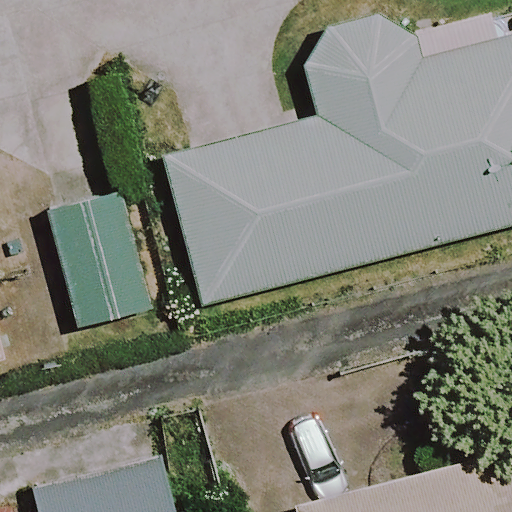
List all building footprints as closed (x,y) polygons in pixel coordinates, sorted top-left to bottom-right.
[(511,24),(398,54),(390,22),(300,45),(320,126),(163,166),(199,309),(511,229),(511,24)] [(148,316),(119,202),(45,221),(74,335),(148,316)] [(511,511),(511,458),(302,511),(511,511)] [(29,511),(175,511),(166,465),(27,503),(29,511)] [(29,511),(27,503),(0,510),(0,511),(29,511)]
